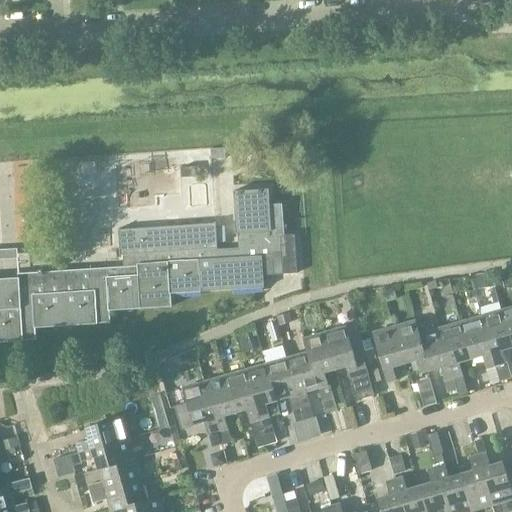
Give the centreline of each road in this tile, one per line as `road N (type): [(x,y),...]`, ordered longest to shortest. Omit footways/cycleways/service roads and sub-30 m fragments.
road 1 (residential): [(0,31),(424,3)]
road 2 (residential): [(232,511),(233,482),(253,468),(511,393)]
